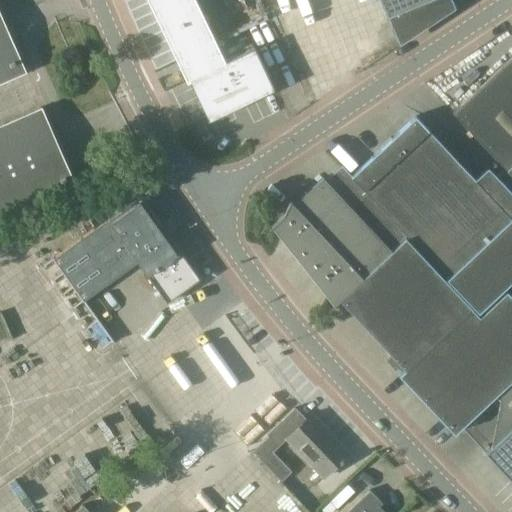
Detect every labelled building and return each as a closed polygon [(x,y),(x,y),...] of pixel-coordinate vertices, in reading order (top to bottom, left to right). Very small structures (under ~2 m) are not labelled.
[(189,80),(225,61),(195,0),(147,0),(187,81),(189,80)] [(380,0),(387,16),(425,0),(380,0)] [(0,83),(26,72),(0,11),(0,83)] [(225,61),(189,80),(209,120),(274,89),(253,48),(225,61)] [(511,56),(452,112),(507,171),(507,170),(511,175),(511,56)] [(0,220),(77,187),(42,106),(0,124),(0,220)] [(479,317),(493,304),(484,292),(511,265),(511,192),(488,168),(476,180),(415,116),(351,176),(479,317)] [(283,215),(271,226),(392,355),(405,369),(401,372),(399,375),(454,434),(511,379),(511,296),(507,291),(493,304),(479,317),(351,176),(342,166),(326,181),(323,177),(294,205),(290,201),(283,215)] [(200,279),(140,196),(108,220),(42,267),(100,348),(112,339),(83,298),(137,260),(167,303),(200,279)] [(0,344),(13,339),(3,314),(0,315),(0,344)] [(392,355),(386,361),(395,371),(397,368),(401,372),(405,369),(392,355)] [(305,420),(294,408),(250,451),(278,480),(289,470),(271,452),(285,438),(323,478),(350,454),(311,413),(305,420)] [(511,426),(485,452),(511,481),(511,426)] [(384,511),(379,507),(382,503),(369,490),(347,511),(384,511)]
